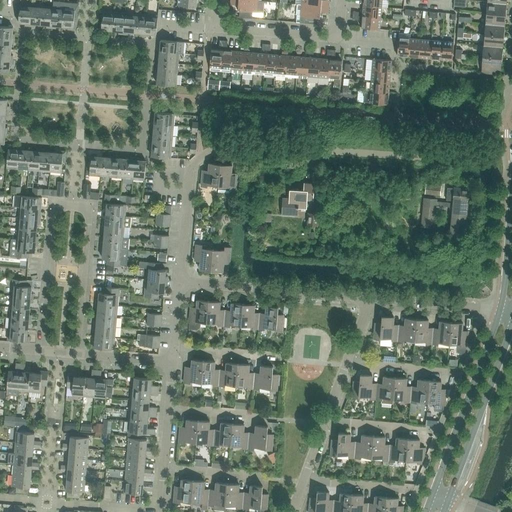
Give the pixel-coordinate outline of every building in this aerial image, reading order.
[(265,1),(259,1),(247,0),(230,0),(230,5),(238,6),(237,11),(239,11),(239,18),(252,19),(252,12),(263,13),(265,1)] [(53,7),(51,28),(56,29),(56,26),(62,27),(64,3),(53,2),(53,7)] [(487,2),(486,13),(505,15),(506,4),(487,2)] [(24,26),(29,26),(31,5),(20,4),(18,23),(25,23),(24,26)] [(329,7),(301,5),(298,4),(296,23),(317,25),(318,18),(320,18),(320,13),(328,13),(329,7)] [(35,24),(40,25),(42,6),(31,5),(29,26),(34,27),(35,24)] [(46,28),(51,28),(53,7),(42,6),(40,25),(46,25),(46,28)] [(380,18),(381,7),(363,6),(362,16),(380,18)] [(64,8),(62,27),(68,27),(67,30),(73,30),(76,30),(77,20),(78,11),(75,11),(75,9),(64,8)] [(107,31),(113,31),(114,12),(103,11),(101,32),(106,33),(107,31)] [(118,34),(123,34),(125,13),(114,12),(113,31),(118,32),(118,34)] [(128,32),(134,33),(136,14),(125,13),(123,34),(128,35),(128,32)] [(505,15),(486,13),(485,24),(505,26),(505,15)] [(140,36),(145,36),(147,15),(136,14),(134,33),(140,33),(140,36)] [(147,15),(145,36),(150,37),(150,34),(156,35),(158,16),(147,15)] [(380,18),(362,16),(361,28),(380,29),(380,18)] [(504,36),(505,26),(485,24),(484,35),(504,37),(504,36)] [(0,37),(14,39),(15,34),(12,34),(13,27),(0,26),(0,37)] [(503,47),(504,37),(504,36),(484,35),(483,46),(503,47)] [(14,39),(0,37),(0,48),(11,50),(11,44),(14,44),(14,39)] [(397,56),(408,57),(410,39),(398,38),(397,56)] [(408,57),(419,58),(421,40),(410,39),(408,57)] [(158,47),(157,51),(179,53),(183,54),(184,42),(161,40),(160,47),(158,47)] [(419,58),(430,59),(431,40),(421,40),(419,58)] [(431,40),(430,59),(440,60),(442,41),(431,40)] [(442,41),(440,60),(452,61),(453,42),(442,41)] [(502,58),(503,47),(483,46),(483,56),(502,58)] [(0,48),(0,59),(12,61),(13,56),(10,55),(11,50),(0,48)] [(209,71),(221,72),(223,50),(211,49),(209,71)] [(221,72),(232,72),(233,51),(223,50),(221,72)] [(159,57),(159,62),(178,64),(179,53),(157,51),(157,56),(159,57)] [(232,72),(242,73),(244,52),(233,51),(232,72)] [(242,73),(253,74),(255,53),(244,52),(242,73)] [(266,54),(255,53),(253,74),(264,75),(266,54)] [(264,75),(275,76),(277,55),(266,54),(264,75)] [(275,76),(286,77),(288,56),(277,55),(275,76)] [(288,56),(286,77),(296,78),(298,57),(288,56)] [(502,58),(483,56),(481,73),(496,74),(497,69),(501,69),(502,58)] [(296,78),(307,79),(309,58),(298,57),(296,78)] [(307,79),(318,80),(320,59),(309,58),(307,79)] [(12,61),(0,59),(0,70),(9,72),(10,65),(12,65),(12,61)] [(318,80),(329,81),(331,60),(320,59),(318,80)] [(372,70),(390,72),(391,61),(373,59),(372,70)] [(331,60),(329,81),(334,81),(333,87),(339,88),(342,61),(331,60)] [(155,73),(177,75),(178,64),(159,62),(158,68),(156,68),(155,73)] [(390,72),(372,70),(371,81),(389,83),(390,72)] [(177,75),(155,73),(155,78),(157,78),(157,85),(176,86),(177,75)] [(371,81),(370,92),(389,93),(389,83),(371,81)] [(389,93),(370,92),(369,103),(388,105),(389,93)] [(0,98),(0,110),(9,111),(9,106),(7,106),(7,99),(0,98)] [(0,121),(5,122),(6,116),(8,116),(9,111),(0,110),(0,121)] [(152,119),(152,124),(173,125),(174,114),(155,112),(155,119),(152,119)] [(154,129),(153,134),(172,136),(173,125),(152,124),(151,128),(154,129)] [(150,140),(150,145),(171,147),(172,136),(153,134),(153,140),(150,140)] [(171,147),(150,145),(149,150),(152,150),(151,157),(170,158),(171,147)] [(18,169),(20,148),(15,147),(14,150),(8,149),(6,168),(18,169)] [(20,148),(18,169),(28,170),(30,151),(24,151),(25,148),(20,148)] [(28,170),(39,171),(41,150),(36,149),(36,152),(30,151),(28,170)] [(39,171),(50,172),(52,153),(46,152),(46,150),(41,150),(39,171)] [(52,153),(50,172),(61,173),(62,162),(65,163),(66,152),(58,151),(57,153),(52,153)] [(89,176),(101,177),(102,157),(96,157),(97,154),(91,154),(89,176)] [(101,177),(111,177),(113,156),(108,155),(108,158),(102,157),(101,177)] [(111,177),(122,178),(124,159),(118,159),(118,156),(113,156),(111,177)] [(124,159),(122,178),(133,179),(135,158),(130,157),(130,160),(124,159)] [(135,158),(133,179),(144,180),(146,161),(139,161),(140,158),(135,158)] [(208,185),(219,186),(221,165),(209,164),(208,173),(202,173),(201,187),(207,187),(208,185)] [(221,165),(219,186),(218,192),(229,193),(231,191),(231,189),(236,190),(237,176),(231,175),(232,165),(221,165)] [(288,208),(306,209),(307,195),(313,195),(314,183),(290,182),(288,208)] [(425,194),(440,196),(441,186),(434,185),(426,184),(425,194)] [(424,199),(422,227),(434,228),(436,206),(453,207),(450,240),(464,242),(468,202),(469,197),(469,189),(454,188),(447,188),(446,200),(453,201),(453,203),(436,202),(436,200),(424,199)] [(14,207),(19,207),(38,209),(39,203),(41,203),(42,198),(15,196),(14,207)] [(106,209),(106,215),(125,217),(126,205),(105,203),(104,209),(106,209)] [(38,209),(19,207),(18,218),(40,220),(40,215),(38,215),(38,209)] [(318,214),(308,213),(308,225),(318,226),(318,214)] [(103,221),(103,225),(124,227),(130,228),(131,217),(125,217),(106,215),(105,221),(103,221)] [(18,218),(17,229),(36,231),(37,225),(39,225),(40,220),(18,218)] [(105,231),(104,236),(123,238),(124,227),(103,225),(102,230),(105,231)] [(17,229),(16,240),(38,242),(38,237),(36,236),(36,231),(17,229)] [(101,242),(101,247),(122,249),(128,250),(129,239),(123,238),(104,236),(104,242),(101,242)] [(10,257),(29,258),(29,252),(34,253),(35,246),(37,247),(38,242),(16,240),(11,239),(10,257)] [(200,270),(211,271),(213,248),(202,247),(202,245),(196,245),(195,259),(201,259),(200,270)] [(122,249),(101,247),(100,252),(103,252),(102,259),(107,259),(107,265),(121,266),(122,249)] [(213,248),(211,271),(223,272),(223,261),(229,262),(231,248),(224,247),(224,249),(213,248)] [(147,270),(146,280),(167,281),(168,277),(165,276),(166,270),(161,269),(161,263),(139,262),(139,270),(147,270)] [(13,279),(11,297),(33,299),(33,294),(31,293),(31,287),(31,281),(13,279)] [(167,281),(146,280),(144,297),(158,298),(159,292),(164,293),(165,286),(167,286),(167,281)] [(96,299),(96,304),(117,306),(119,288),(105,287),(104,293),(99,293),(99,299),(96,299)] [(11,297),(10,307),(30,309),(30,303),(32,303),(33,299),(11,297)] [(207,323),(209,301),(197,300),(196,310),(190,309),(189,331),(200,332),(201,322),(207,323)] [(220,302),(209,301),(207,323),(218,324),(218,326),(224,326),(225,312),(219,312),(220,302)] [(231,313),(225,312),(224,326),(230,327),(230,325),(241,326),(243,304),(232,303),(231,313)] [(98,309),(97,315),(116,317),(117,306),(96,304),(95,309),(98,309)] [(255,305),(243,304),(241,326),(252,327),(252,329),(258,329),(260,315),(254,315),(255,305)] [(265,316),(260,315),(258,329),(264,330),(265,328),(275,329),(275,331),(282,331),(284,315),(278,315),(278,307),(266,306),(265,316)] [(10,307),(10,318),(31,320),(31,315),(29,315),(30,309),(10,307)] [(94,320),(94,325),(115,327),(116,317),(97,315),(97,321),(94,320)] [(391,341),(397,341),(399,327),(393,327),(394,317),(382,316),(381,324),(375,323),(374,339),(381,340),(381,338),(392,339),(391,341)] [(9,329),(28,331),(28,325),(31,325),(31,320),(10,318),(9,329)] [(404,340),(415,341),(417,319),(405,318),(405,328),(399,327),(397,341),(403,342),(404,340)] [(426,344),(432,344),(433,330),(427,330),(428,320),(417,319),(415,341),(426,342),(426,344)] [(438,343),(449,344),(451,322),(440,321),(439,331),(433,330),(432,344),(438,345),(438,343)] [(451,322),(449,344),(460,345),(460,347),(466,347),(468,333),(462,333),(462,323),(451,322)] [(96,331),(95,336),(115,338),(115,327),(94,325),(94,330),(96,331)] [(28,331),(9,329),(8,340),(29,342),(30,337),(27,336),(28,331)] [(115,338),(95,336),(95,342),(93,342),(92,348),(114,350),(115,338)] [(202,383),(203,361),(192,360),(191,370),(185,369),(184,383),(190,384),(190,382),(202,383)] [(213,386),(219,386),(220,372),(214,372),(215,362),(203,361),(202,383),(213,383),(213,386)] [(225,385),(236,385),(238,364),(227,363),(226,373),(220,372),(219,386),(225,387),(225,385)] [(18,391),(20,364),(16,364),(15,372),(8,371),(7,390),(6,395),(18,396),(18,391)] [(29,392),(31,373),(25,373),(25,364),(20,364),(18,391),(29,392)] [(247,389),(253,389),(254,375),(248,375),(249,365),(238,364),(236,385),(247,386),(247,389)] [(254,375),(253,389),(259,390),(259,387),(270,388),(270,390),(277,391),(278,375),(272,374),(273,367),(261,366),(260,376),(254,375)] [(83,397),(94,398),(97,370),(92,370),(91,378),(85,378),(83,397)] [(97,370),(94,398),(105,399),(107,380),(101,379),(101,371),(97,370)] [(36,373),(31,373),(29,392),(40,393),(41,385),(47,386),(48,372),(36,371),(36,373)] [(72,396),(83,397),(85,378),(79,377),(80,375),(68,374),(67,388),(73,388),(72,396)] [(372,376),(360,375),(359,382),(353,382),(352,398),(359,398),(359,396),(370,397),(370,399),(376,400),(377,386),(371,385),(372,376)] [(132,377),(131,389),(158,391),(159,386),(151,386),(151,379),(132,377)] [(395,378),(384,377),(383,386),(377,386),(376,400),(382,400),(382,402),(383,403),(393,404),(393,399),(395,378)] [(404,402),(410,403),(412,389),(406,388),(407,379),(395,378),(393,399),(404,400),(404,402)] [(417,401),(428,402),(430,381),(418,380),(417,389),(412,389),(410,403),(416,403),(417,401)] [(430,381),(428,402),(435,403),(434,409),(436,411),(442,411),(443,409),(444,406),(445,406),(446,392),(440,391),(441,382),(430,381)] [(131,389),(130,399),(149,401),(150,395),(158,396),(158,391),(131,389)] [(130,399),(129,410),(156,413),(157,408),(149,407),(149,401),(130,399)] [(156,413),(129,410),(128,421),(147,423),(148,417),(156,417),(156,413)] [(4,426),(15,426),(16,412),(5,411),(4,426)] [(17,412),(15,426),(26,427),(27,413),(17,412)] [(196,442),(198,421),(187,420),(186,429),(180,429),(179,443),(185,443),(185,441),(196,442)] [(147,423),(128,421),(127,432),(154,435),(155,429),(147,429),(147,423)] [(207,445),(213,446),(215,432),(209,431),(210,422),(198,421),(196,442),(208,443),(207,445)] [(220,444),(231,445),(233,424),(221,423),(221,432),(215,432),(213,446),(220,446),(220,444)] [(242,448),(248,449),(249,435),(243,434),(244,425),(233,424),(231,445),(242,446),(242,448)] [(249,435),(248,449),(254,449),(254,447),(265,448),(265,450),(272,451),(273,435),(267,434),(268,427),(256,426),(255,435),(249,435)] [(33,444),(33,447),(37,447),(37,442),(34,442),(34,433),(17,432),(16,443),(33,444)] [(348,458),(354,458),(355,444),(350,444),(350,434),(338,433),(338,440),(332,440),(330,456),(337,457),(338,454),(348,455),(348,458)] [(373,436),(362,435),(361,445),(355,444),(354,458),(360,459),(360,456),(372,457),(373,436)] [(70,448),(88,449),(89,438),(71,436),(70,445),(67,444),(66,450),(70,450),(70,448)] [(385,437),(373,436),(372,457),(383,458),(383,461),(389,461),(390,447),(384,447),(385,437)] [(146,451),(146,454),(149,454),(149,448),(146,448),(147,440),(129,438),(128,449),(146,451)] [(390,447),(389,461),(395,462),(395,460),(406,461),(408,439),(397,438),(396,448),(390,447)] [(408,439),(406,461),(417,461),(417,464),(423,464),(425,450),(419,450),(419,440),(408,439)] [(33,444),(16,443),(15,454),(33,455),(33,447),(33,444)] [(69,458),(87,460),(88,449),(70,448),(70,450),(69,458)] [(146,451),(128,449),(127,460),(145,462),(146,454),(146,451)] [(15,454),(14,464),(32,466),(32,463),(33,455),(15,454)] [(68,469),(86,471),(87,460),(69,458),(68,466),(68,469)] [(127,460),(126,471),(144,472),(144,470),(145,462),(127,460)] [(14,464),(13,475),(31,477),(31,469),(35,469),(35,463),(32,463),(32,466),(14,464)] [(65,466),(64,471),(68,472),(67,480),(85,481),(86,471),(68,469),(68,466),(65,466)] [(147,475),(148,470),(144,470),(144,472),(126,471),(125,482),(143,483),(144,475),(147,475)] [(31,477),(13,475),(12,486),(16,487),(29,488),(30,488),(31,477)] [(191,502),(193,480),(182,479),(181,489),(175,489),(174,503),(180,503),(180,501),(191,502)] [(85,481),(67,480),(66,491),(67,491),(80,492),(84,492),(85,481)] [(202,505),(208,506),(209,492),(204,491),(204,481),(193,480),(191,502),(202,503),(202,505)] [(143,483),(125,482),(124,493),(142,494),(143,483)] [(214,504),(226,505),(228,483),(216,482),(215,492),(209,492),(208,506),(214,506),(214,504)] [(237,508),(243,509),(244,495),(238,494),(239,484),(228,483),(226,505),(237,506),(237,508)] [(244,495),(243,509),(249,509),(249,507),(260,508),(259,510),(266,511),(268,494),(262,494),(263,486),(251,485),(250,495),(244,495)] [(333,511),(334,502),(328,502),(329,492),(317,491),(316,499),(310,498),(309,511),(333,511)] [(333,511),(350,511),(352,494),(341,493),(340,503),(334,502),(333,511)] [(350,511),(367,511),(368,505),(362,505),(363,495),(352,494),(350,511)] [(368,505),(367,511),(385,511),(386,497),(375,496),(374,506),(368,505)] [(386,497),(385,511),(402,511),(403,508),(397,508),(398,498),(386,497)]
